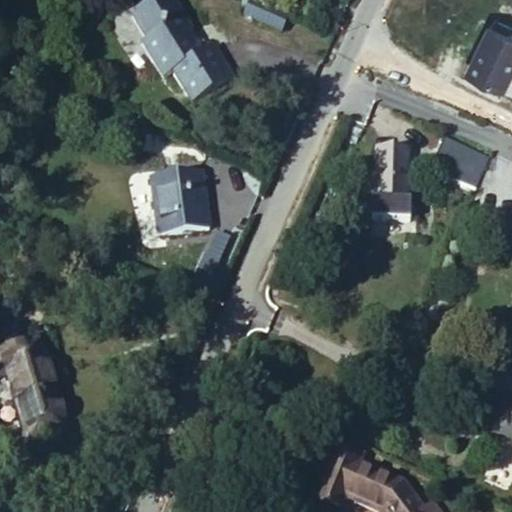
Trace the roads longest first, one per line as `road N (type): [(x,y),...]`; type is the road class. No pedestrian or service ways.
road 1 (residential): [(364,0),(142,511)]
road 2 (unknown): [(332,72),(511,151)]
